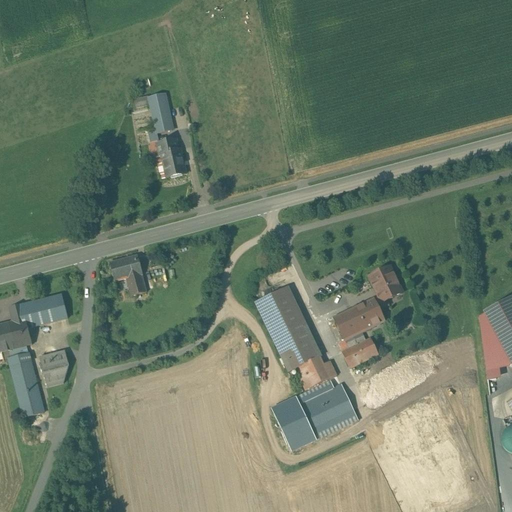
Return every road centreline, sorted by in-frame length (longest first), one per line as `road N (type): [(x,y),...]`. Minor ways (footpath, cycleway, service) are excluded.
road 1 (unclassified): [(81,375),(175,353),(202,337),(219,312),(227,267),(246,244),(511,170)]
road 2 (primary): [(92,251),(511,139)]
road 3 (unclassified): [(29,511),(81,375)]
road 4 (track): [(81,389),(108,511)]
road 5 (unclassified): [(81,375),(92,251)]
